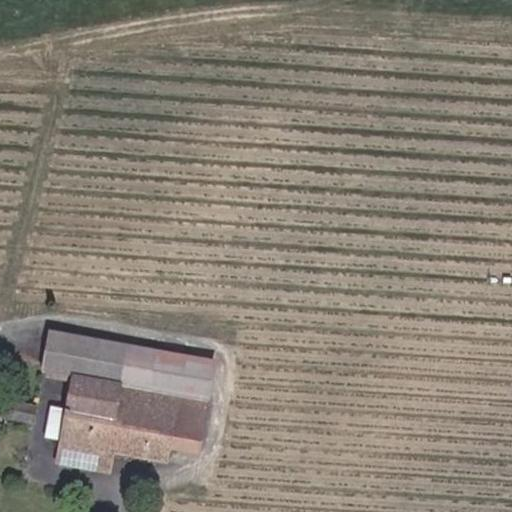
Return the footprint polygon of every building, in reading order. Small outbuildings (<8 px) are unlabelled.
[(52,332),(43,369),(77,376),(99,381),(94,405),(113,409),(110,424),(177,439),(186,400),(120,386),(128,346),(52,332)] [(222,365),(128,346),(120,386),(186,400),(214,406),(222,365)] [(99,381),(77,376),(70,408),(52,403),(44,435),(63,440),(59,460),(100,470),(104,450),(132,456),(172,465),(176,447),(205,453),(214,406),(186,400),(177,439),(110,424),(113,409),(94,405),(99,381)] [(35,405),(3,398),(0,414),(0,415),(32,422),(35,405)] [(128,477),(132,456),(104,450),(100,470),(128,477)]
